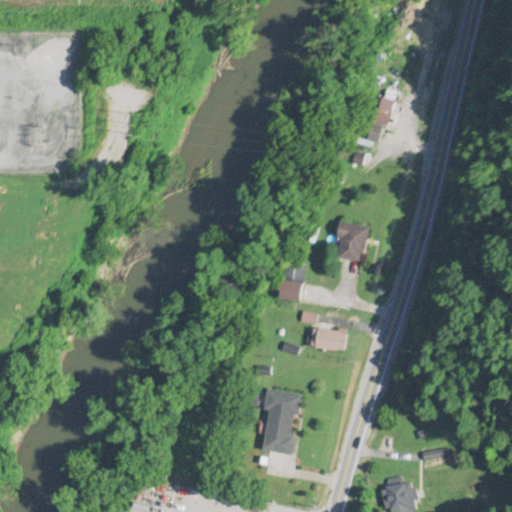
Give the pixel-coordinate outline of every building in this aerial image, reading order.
[(411,43),(432,48),(438,23),(417,18),(411,43)] [(382,112),(395,116),(400,104),(386,100),(382,112)] [(340,260),(368,265),(374,229),(346,224),(340,260)] [(305,284),(286,284),(286,302),(305,302),(305,284)] [(315,351),(351,351),(351,331),(316,331),(315,351)] [(264,453),(294,457),(300,419),(302,419),(306,396),(273,391),(264,453)] [(454,511),(455,471),(436,471),(435,511),(454,511)] [(391,511),(419,511),(414,483),(387,489),(391,511)]
